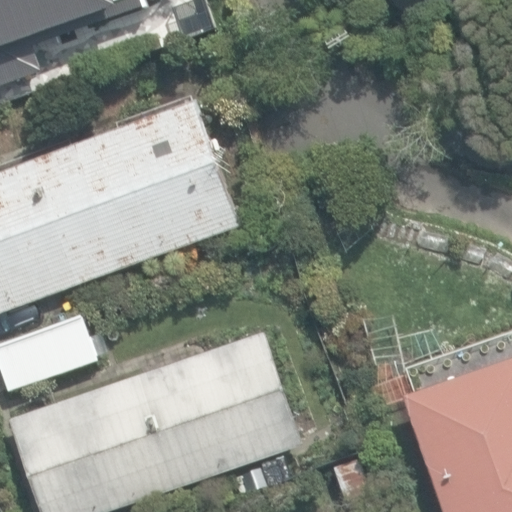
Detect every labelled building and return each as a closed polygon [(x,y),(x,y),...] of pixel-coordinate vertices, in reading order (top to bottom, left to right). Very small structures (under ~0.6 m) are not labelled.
[(0,0),(0,90),(46,74),(34,44),(109,17),(111,22),(146,11),(141,0),(0,0)] [(0,311),(244,223),(200,101),(0,173),(0,311)] [(0,345),(0,362),(11,394),(97,363),(81,317),(0,345)] [(10,419),(42,511),(107,511),(262,458),(304,444),(265,331),(262,332),(10,419)] [(511,511),(511,359),(405,395),(444,511),(511,511)] [(240,473),(245,489),(262,484),(271,482),(265,465),(262,466),(240,473)]
